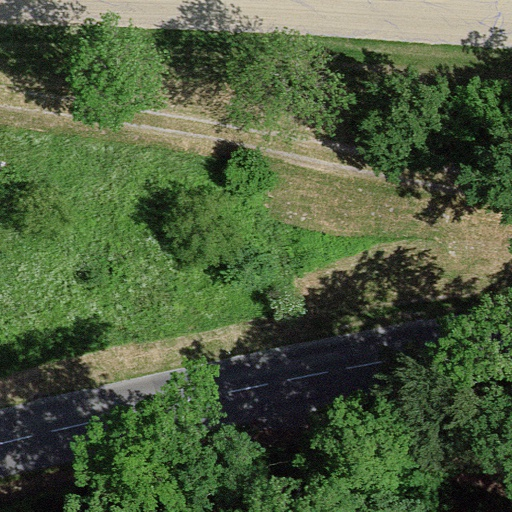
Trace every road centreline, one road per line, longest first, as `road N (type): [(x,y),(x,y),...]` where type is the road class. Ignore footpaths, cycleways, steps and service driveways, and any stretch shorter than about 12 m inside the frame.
road 1 (tertiary): [(511,342),(124,410),(0,443)]
road 2 (track): [(511,190),(0,100)]
